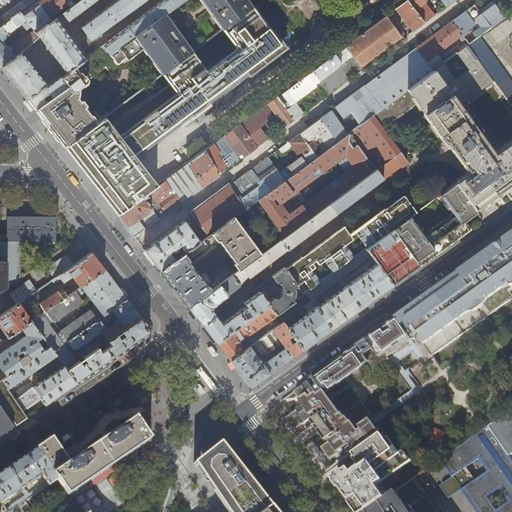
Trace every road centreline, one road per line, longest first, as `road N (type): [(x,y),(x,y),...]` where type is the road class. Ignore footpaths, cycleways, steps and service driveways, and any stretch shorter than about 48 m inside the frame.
road 1 (residential): [(319,511),(242,412),(511,218)]
road 2 (residential): [(50,166),(177,329),(0,451)]
